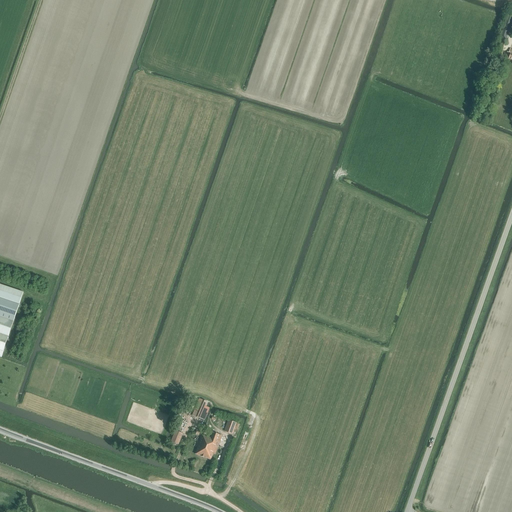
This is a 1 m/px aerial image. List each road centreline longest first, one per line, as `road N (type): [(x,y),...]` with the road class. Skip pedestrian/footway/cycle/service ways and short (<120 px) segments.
road 1 (tertiary): [(407,511),(511,216)]
road 2 (tertiary): [(219,511),(0,429)]
